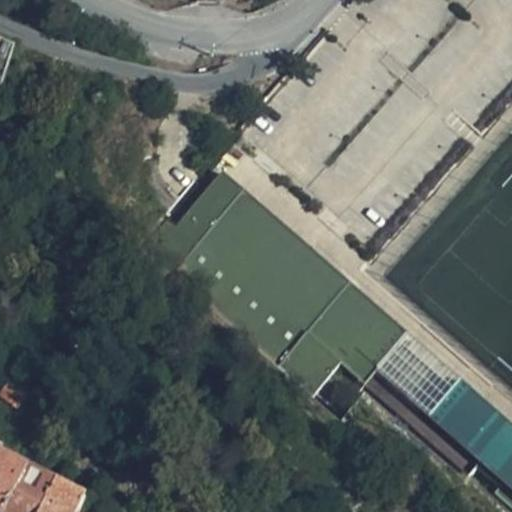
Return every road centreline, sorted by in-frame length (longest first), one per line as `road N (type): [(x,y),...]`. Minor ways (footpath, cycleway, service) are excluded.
road 1 (residential): [(0,27),(179,82),(219,82),(253,63),(263,35)]
road 2 (residential): [(73,0),(120,19),(213,38),(263,35)]
